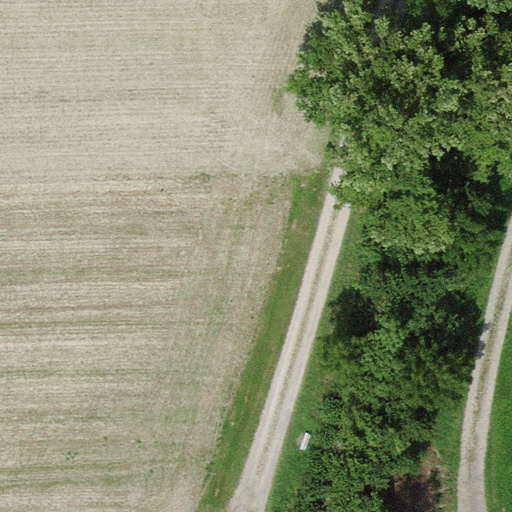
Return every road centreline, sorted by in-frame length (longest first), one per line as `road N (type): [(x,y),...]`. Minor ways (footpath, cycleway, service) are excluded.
road 1 (track): [(254,511),(407,0)]
road 2 (track): [(479,511),(481,440),(511,322)]
